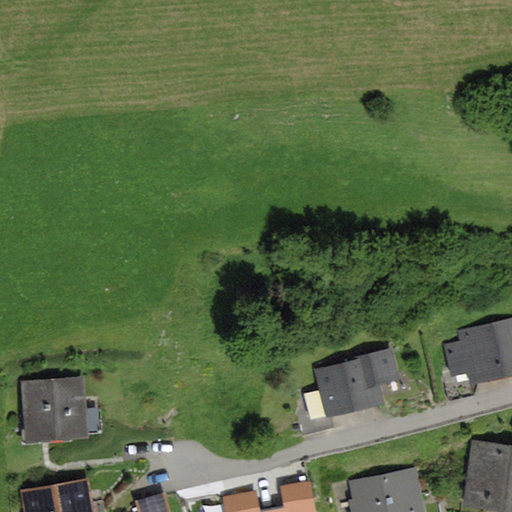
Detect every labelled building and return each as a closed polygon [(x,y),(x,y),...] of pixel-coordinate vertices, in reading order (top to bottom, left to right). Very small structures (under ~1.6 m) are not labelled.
[(459,340),(444,344),(451,372),(443,374),(450,400),(474,394),(477,384),(511,375),(511,316),(456,330),(459,340)] [(354,360),(316,369),(321,391),(305,395),(311,420),(383,403),(379,384),(400,379),(392,347),(353,356),(354,360)] [(84,374),(20,380),(25,443),(88,437),(87,431),(99,430),(97,407),(87,407),(84,374)] [(511,511),(511,445),(472,440),(463,506),(511,511)] [(425,511),(415,466),(347,480),(352,500),(349,500),(350,511),(425,511)] [(93,511),(88,478),(20,490),(23,511),(93,511)] [(258,511),(254,492),(224,498),(226,511),(313,511),(308,482),(283,487),(287,508),(267,511),(258,511)] [(170,511),(165,492),(134,501),(137,511),(170,511)]
